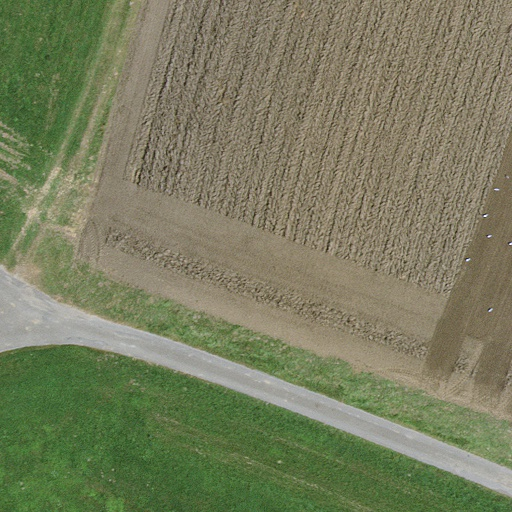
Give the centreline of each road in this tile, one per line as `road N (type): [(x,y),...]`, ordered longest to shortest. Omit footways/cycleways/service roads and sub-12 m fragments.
road 1 (unclassified): [(0,330),(29,320),(102,330),(511,480)]
road 2 (track): [(19,311),(109,77),(130,0)]
